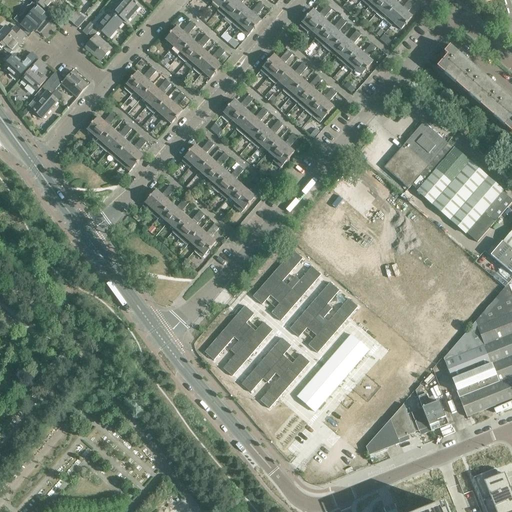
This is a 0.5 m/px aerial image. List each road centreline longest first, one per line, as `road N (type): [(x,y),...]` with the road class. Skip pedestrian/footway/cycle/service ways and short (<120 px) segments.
road 1 (residential): [(163,340),(456,13)]
road 2 (residential): [(87,237),(299,0)]
road 3 (unclassified): [(342,498),(316,506),(285,489),(163,340)]
road 4 (unclassified): [(342,498),(510,428)]
road 5 (unclassified): [(408,194),(476,249),(511,211)]
road 6 (unclassified): [(163,340),(87,237)]
